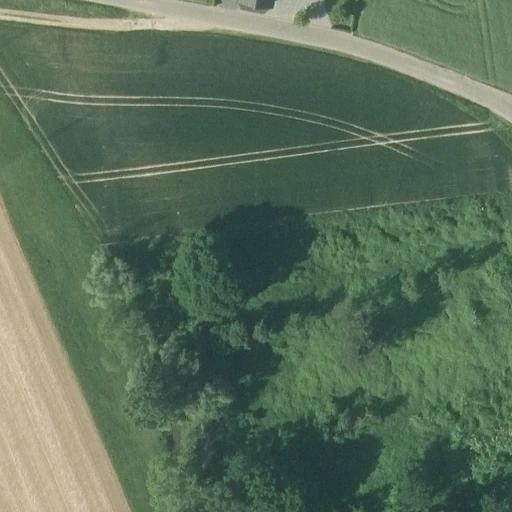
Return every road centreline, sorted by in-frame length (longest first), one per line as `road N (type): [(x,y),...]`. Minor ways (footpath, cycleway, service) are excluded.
road 1 (unclassified): [(88,0),(360,49),(511,112)]
road 2 (track): [(191,17),(120,25),(0,14)]
